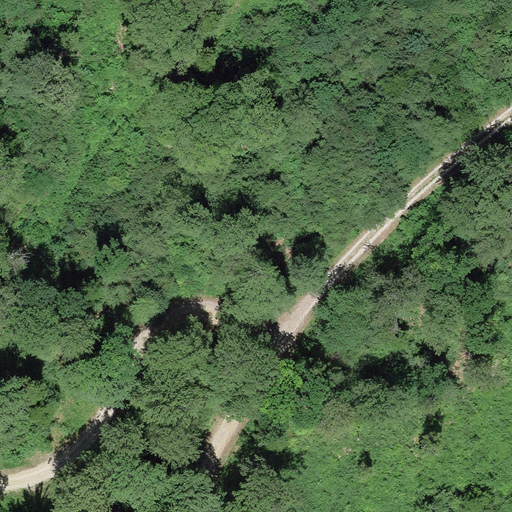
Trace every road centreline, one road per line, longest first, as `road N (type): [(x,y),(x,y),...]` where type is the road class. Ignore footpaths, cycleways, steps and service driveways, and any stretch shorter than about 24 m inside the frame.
road 1 (track): [(204,313),(237,319),(256,349),(511,118)]
road 2 (track): [(204,313),(161,327),(136,351),(88,442),(67,464),(37,481),(0,486)]
road 3 (track): [(256,349),(261,362),(252,393),(228,425),(194,511)]
